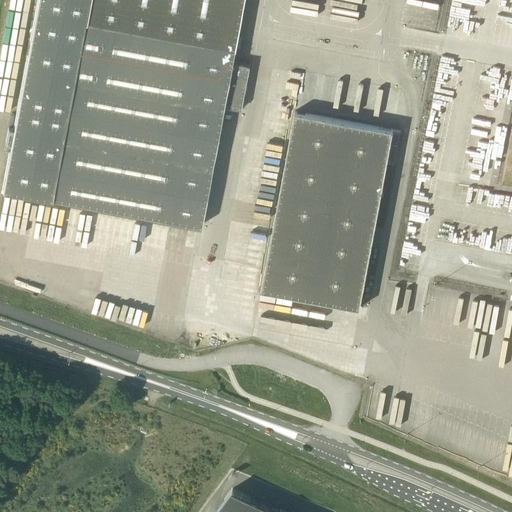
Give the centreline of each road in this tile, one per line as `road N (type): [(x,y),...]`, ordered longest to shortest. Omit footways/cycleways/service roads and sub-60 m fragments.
road 1 (secondary): [(495,511),(332,442),(220,406)]
road 2 (secondary): [(220,406),(451,511)]
road 3 (secondary): [(159,385),(0,324)]
road 4 (secondary): [(0,341),(159,385)]
road 5 (unknown): [(222,511),(222,501),(248,481),(323,511)]
